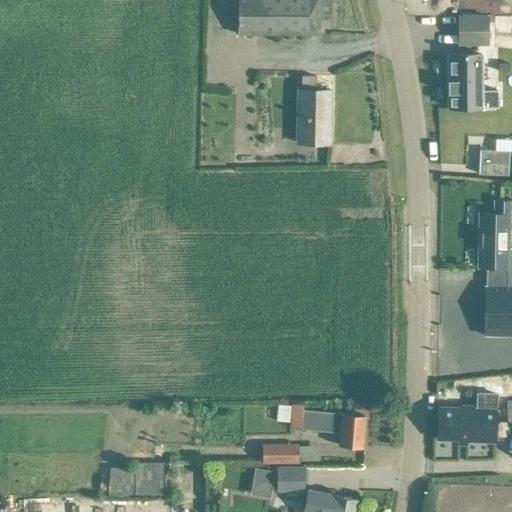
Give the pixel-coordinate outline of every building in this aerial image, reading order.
[(238,0),(238,33),(314,33),(315,20),(321,20),(321,0),(238,0)] [(487,43),(487,15),(458,16),(459,44),(487,43)] [(511,37),(494,36),(493,45),(511,47),(511,37)] [(481,53),(469,53),(449,53),(449,107),(481,107),(481,106),(498,106),(498,89),(481,90),(481,53)] [(316,68),(316,80),(330,80),(329,67),(316,68)] [(316,75),(301,75),(301,89),(298,89),(297,142),(329,143),(330,127),(328,127),(329,118),(330,118),(330,90),(316,90),(316,75)] [(128,78),(128,142),(251,142),(251,110),(250,110),(250,78),(128,78)] [(480,149),(479,173),(507,175),(509,151),(480,149)] [(511,248),(508,249),(509,213),(511,213),(511,201),(495,201),(495,213),(479,212),(478,266),(486,266),(486,286),(506,287),(511,286),(511,248)] [(511,286),(506,287),(486,286),(485,334),(505,335),(511,335),(511,286)] [(505,376),(477,379),(477,392),(505,394),(505,376)] [(496,394),(489,393),(477,393),(476,406),(467,406),(467,408),(438,407),(437,438),(494,440),(496,394)] [(278,404),(277,420),(292,422),(291,427),(340,432),(339,445),(342,445),(362,447),(364,415),(344,413),(342,413),(342,412),(302,409),(302,405),(293,404),(293,405),(278,404)] [(314,453),(332,453),(332,438),(314,438),(314,453)] [(297,444),(262,445),(263,463),(298,462),(297,444)] [(350,474),(351,459),(320,457),(319,472),(350,474)] [(110,467),(108,494),(162,495),(162,463),(136,462),(136,469),(110,467)] [(304,466),(277,466),(277,490),(304,490),(304,466)] [(255,467),(251,493),(270,496),(274,471),(255,467)] [(354,511),(357,499),(308,490),(303,511),(354,511)]
